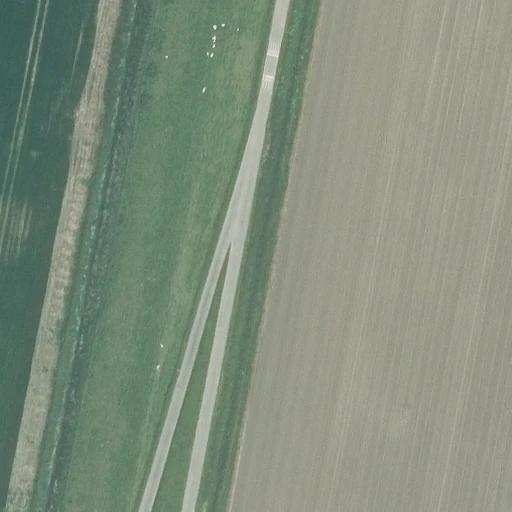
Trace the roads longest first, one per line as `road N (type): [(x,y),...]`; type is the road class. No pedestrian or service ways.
road 1 (unclassified): [(144,511),(236,220)]
road 2 (unclassified): [(187,511),(236,220)]
road 3 (unclassified): [(236,220),(279,0)]
